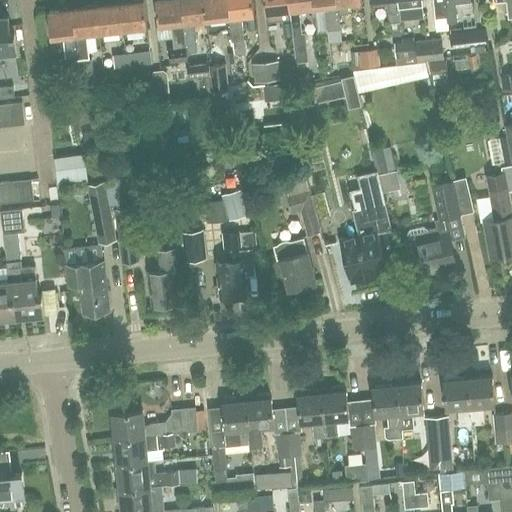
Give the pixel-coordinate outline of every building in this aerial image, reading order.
[(135,0),(120,2),(123,29),(147,26),(143,0),(135,0)] [(180,0),(155,0),(159,25),(170,23),(174,47),(168,48),(170,62),(178,61),(177,60),(188,58),(187,51),(186,46),(183,22),(180,0)] [(197,50),(194,25),(191,25),(191,21),(205,19),(207,31),(208,31),(204,0),(180,0),(183,22),(186,46),(187,51),(197,50)] [(222,27),(231,26),(227,0),(204,0),(208,31),(211,32),(217,32),(222,27)] [(227,0),(231,26),(233,40),(234,53),(247,51),(245,39),(244,39),(241,19),(239,19),(239,15),(254,14),(252,0),(227,0)] [(288,0),(264,0),(266,12),(267,21),(291,19),(288,0)] [(299,8),(313,6),(312,0),(288,0),(291,19),(296,62),(308,61),(305,32),(302,33),(299,8)] [(342,41),(340,28),(338,14),(336,0),(312,0),(313,6),(328,5),(329,9),(326,9),(330,42),(342,41)] [(336,0),(338,14),(348,13),(346,3),(361,1),(360,0),(336,0)] [(389,36),(401,34),(398,8),(397,0),(372,0),(373,4),(387,3),(390,22),(388,23),(389,36)] [(433,0),(436,17),(446,16),(444,0),(420,0),(422,5),(421,0),(433,0)] [(444,0),(446,16),(447,22),(456,21),(454,3),(469,1),(469,0),(444,0)] [(506,9),(505,0),(492,0),(493,0),(495,2),(496,5),(502,10),(506,9)] [(100,31),(123,29),(120,2),(96,4),(100,31)] [(100,31),(96,4),(73,7),(79,58),(89,57),(86,33),(100,31)] [(80,75),(80,74),(79,58),(73,7),(48,10),(51,37),(63,36),(65,58),(52,60),(55,76),(79,73),(80,75)] [(0,51),(17,50),(15,32),(10,32),(8,14),(0,14),(0,51)] [(246,18),(247,34),(261,33),(260,17),(246,18)] [(451,46),(488,42),(486,29),(449,33),(451,46)] [(428,40),(431,58),(443,58),(441,39),(428,40)] [(419,62),(418,59),(417,41),(417,40),(394,42),(396,58),(399,58),(400,64),(419,62)] [(428,40),(417,41),(418,59),(425,59),(431,58),(428,40)] [(360,67),(372,66),(380,65),(378,48),(358,50),(360,67)] [(126,53),(128,67),(152,64),(150,50),(126,53)] [(114,69),(128,67),(126,53),(112,54),(113,65),(114,69)] [(265,61),(267,79),(280,78),(277,60),(265,61)] [(255,81),(267,79),(265,61),(253,63),(254,72),(255,81)] [(189,77),(210,74),(208,62),(187,65),(189,77)] [(209,65),(212,90),(214,89),(224,124),(236,121),(226,88),(228,88),(225,63),(209,65)] [(157,101),(170,100),(167,72),(163,69),(152,71),(153,81),(157,101)] [(511,72),(500,74),(502,90),(511,89),(511,72)] [(348,108),(361,105),(354,74),(341,77),(342,79),(313,86),(317,102),(345,96),(348,108)] [(0,98),(14,97),(13,86),(0,86),(0,98)] [(12,102),(15,124),(25,123),(23,101),(12,102)] [(4,125),(15,124),(12,102),(2,103),(4,125)] [(511,159),(511,156),(507,135),(499,137),(504,161),(511,159)] [(385,160),(389,186),(403,183),(398,157),(385,160)] [(321,232),(309,189),(306,177),(284,183),(287,194),(286,195),(291,213),(300,211),(306,235),(321,232)] [(21,179),(24,201),(34,200),(31,178),(21,179)] [(14,202),(24,201),(21,179),(11,180),(14,202)] [(3,204),(14,202),(11,180),(0,182),(3,204)] [(98,243),(116,239),(105,180),(86,183),(98,243)] [(432,184),(440,218),(460,213),(452,180),(432,184)] [(505,192),(503,180),(489,183),(492,194),(490,195),(495,218),(485,219),(491,254),(511,250),(511,211),(508,191),(505,192)] [(207,221),(228,219),(248,214),(240,189),(221,195),(223,199),(205,200),(207,221)] [(353,279),(379,273),(378,270),(386,268),(378,231),(392,228),(385,201),(353,208),(359,234),(340,238),(348,274),(351,273),(353,279)] [(123,260),(139,258),(132,207),(116,209),(123,260)] [(2,233),(24,231),(22,208),(0,210),(2,233)] [(466,219),(452,221),(454,236),(468,234),(466,219)] [(455,263),(446,224),(428,228),(423,225),(409,228),(406,233),(408,241),(407,241),(414,272),(455,263)] [(182,231),(185,260),(206,257),(203,229),(182,231)] [(241,249),(239,231),(222,232),(226,260),(216,261),(219,285),(215,285),(216,294),(219,294),(220,296),(246,293),(244,276),(256,275),(253,248),(241,249)] [(307,251),(303,237),(290,240),(287,240),(284,240),(281,241),(279,242),(277,244),(273,245),(277,259),(280,258),(289,289),(316,282),(307,251)] [(103,259),(102,243),(65,247),(68,284),(81,283),(84,311),(110,309),(104,260),(104,259),(103,259)] [(152,303),(179,300),(175,267),(179,267),(177,245),(156,247),(158,268),(148,269),(152,303)] [(11,298),(15,298),(17,317),(45,314),(43,293),(38,293),(35,264),(7,267),(9,280),(11,298)] [(0,318),(17,317),(15,298),(11,298),(9,280),(0,281),(0,318)] [(407,361),(407,347),(389,347),(390,361),(407,361)] [(471,424),(467,380),(458,381),(457,377),(454,375),(447,376),(444,379),(444,382),(443,382),(445,409),(457,408),(459,426),(471,424)] [(467,380),(471,424),(483,423),(481,406),(495,404),(492,377),(467,380)] [(396,386),(401,429),(414,428),(412,413),(423,412),(421,384),(396,386)] [(401,429),(396,386),(371,389),(374,417),(387,416),(388,426),(384,427),(385,437),(389,439),(402,438),(401,429)] [(321,394),(326,436),(336,436),(335,421),(349,420),(346,392),(344,392),(342,388),(332,389),(331,393),(321,394)] [(326,436),(321,394),(311,395),(309,392),(299,393),(299,397),(296,397),(299,425),(311,424),(313,437),(326,436)] [(246,402),(251,443),(263,442),(261,428),(274,427),(271,400),(269,400),(267,396),(258,397),(257,401),(246,402)] [(251,443),(246,402),(236,403),(234,400),(225,401),(224,405),(221,405),(224,429),(211,430),(211,439),(210,439),(214,472),(227,470),(224,446),(251,443)] [(183,407),(185,432),(197,431),(197,429),(206,428),(204,407),(195,407),(195,406),(183,407)] [(185,432),(183,407),(171,408),(171,413),(165,421),(150,422),(149,423),(144,424),(143,413),(112,416),(115,441),(175,435),(174,433),(185,432)] [(496,444),(507,443),(505,415),(493,416),(496,444)] [(440,460),(437,419),(436,416),(424,417),(428,460),(440,460)] [(437,419),(440,460),(441,472),(455,471),(450,417),(437,419)] [(363,424),(365,448),(377,447),(374,423),(363,424)] [(353,449),(365,448),(363,424),(350,425),(353,449)] [(291,466),(290,466),(293,488),(303,486),(300,454),(302,454),(300,430),(287,432),(291,466)] [(279,466),(290,466),(291,466),(287,432),(276,432),(279,466)] [(148,463),(148,462),(147,450),(164,449),(163,447),(176,446),(175,435),(115,441),(117,466),(148,463)] [(165,484),(163,471),(155,472),(154,462),(148,462),(148,463),(117,466),(120,491),(157,487),(160,487),(160,486),(157,487),(157,485),(165,484)] [(0,467),(0,504),(2,505),(5,499),(24,497),(22,473),(7,474),(6,467),(0,467)] [(177,469),(163,471),(165,484),(165,486),(179,484),(177,469)] [(228,490),(227,478),(226,470),(215,471),(216,480),(214,481),(215,491),(228,490)] [(500,488),(511,487),(511,470),(486,473),(489,500),(501,498),(500,488)] [(235,477),(227,478),(228,490),(241,489),(240,476),(235,477)] [(395,496),(395,481),(375,482),(376,497),(395,496)] [(360,486),(362,511),(364,511),(375,511),(372,484),(360,486)] [(324,501),(354,499),(353,486),(323,489),(324,501)] [(157,487),(120,491),(121,511),(162,511),(160,487),(157,487)] [(511,499),(511,487),(500,488),(501,498),(501,500),(511,499)] [(451,511),(451,503),(453,503),(452,489),(441,490),(443,511),(451,511)] [(416,493),(417,507),(428,506),(427,492),(416,493)] [(405,508),(417,507),(416,493),(403,494),(405,508)] [(247,497),(248,507),(248,511),(251,511),(274,510),(272,494),(247,496),(247,497)] [(324,511),(324,499),(314,500),(315,511),(324,511)] [(502,511),(511,510),(511,499),(501,500),(502,511)] [(299,511),(299,502),(289,503),(290,511),(299,511)]
